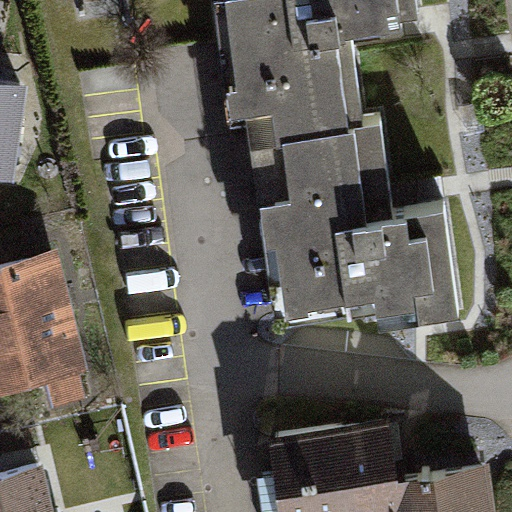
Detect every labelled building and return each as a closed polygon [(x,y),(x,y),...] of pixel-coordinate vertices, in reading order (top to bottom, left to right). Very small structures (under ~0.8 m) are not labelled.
[(244,133),(364,115),(353,37),(351,25),(400,17),(399,10),(418,7),(416,0),(217,0),(228,73),(220,74),(226,114),(242,112),(244,133)] [(29,81),(0,77),(0,173),(15,176),(29,81)] [(364,115),(244,133),(271,314),(375,299),(379,319),(462,307),(446,198),(394,205),(393,195),(380,112),(364,115)] [(63,243),(0,257),(0,388),(47,378),(53,404),(86,396),(80,367),(91,365),(63,243)] [(405,511),(400,470),(393,415),(265,432),(276,511),(405,511)] [(405,511),(501,511),(494,457),(400,470),(405,511)] [(44,464),(0,473),(0,511),(66,511),(66,509),(55,511),(44,464)]
